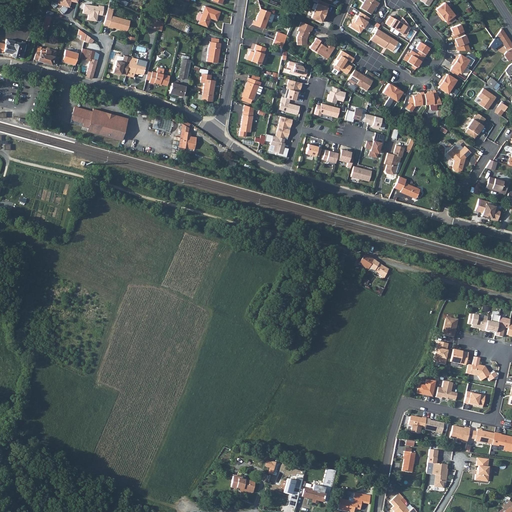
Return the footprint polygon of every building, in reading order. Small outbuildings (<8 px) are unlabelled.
[(319,0),(316,0),(313,10),(324,15),(325,11),(324,11),(327,3),(319,0)] [(382,5),(373,0),(369,0),(363,10),(373,17),(376,13),(375,12),(377,8),(380,9),(382,5)] [(425,0),(423,3),(427,5),(431,8),(436,0),(425,0)] [(99,6),(84,4),(82,13),(88,14),(87,20),(97,22),(98,15),(102,15),(103,6),(99,5),(99,6)] [(452,10),(447,4),(439,11),(441,14),(440,15),(442,18),(452,10)] [(198,24),(207,27),(211,18),(217,21),(220,12),(205,6),(198,24)] [(113,10),(108,8),(104,22),(109,24),(108,27),(108,28),(113,29),(113,28),(127,32),(130,22),(111,16),(113,10)] [(264,29),(271,13),(261,9),(256,21),(254,20),(252,24),(264,29)] [(313,10),(309,17),(319,21),(321,18),(322,18),(324,15),(313,10)] [(449,24),(457,17),(452,10),(442,18),(445,21),(446,20),(449,24)] [(47,30),(52,12),(46,11),(43,24),(41,28),(47,30)] [(352,28),(363,35),(372,20),(363,15),(361,18),(360,18),(356,24),(355,24),(352,28)] [(402,34),(404,36),(407,32),(410,34),(413,30),(405,20),(402,24),(393,18),(388,26),(395,30),(393,33),(400,38),(402,34)] [(150,28),(158,30),(160,25),(155,22),(152,21),(150,28)] [(305,44),(305,38),(309,31),(310,30),(312,26),(300,21),(296,30),(298,31),(296,36),(296,44),(305,44)] [(454,36),(455,40),(457,39),(465,36),(463,33),(465,32),(462,25),(452,29),(455,36),(454,36)] [(511,48),(511,42),(503,28),(488,49),(491,51),(492,49),(494,51),(503,43),(509,51),(511,48)] [(79,29),(77,34),(81,35),(80,39),(85,40),(86,35),(79,29)] [(395,53),(401,44),(380,31),(373,42),(379,46),(380,45),(387,50),(388,49),(395,53)] [(85,40),(84,42),(91,43),(94,40),(86,35),(85,40)] [(285,44),(287,38),(277,35),(275,40),(285,44)] [(457,44),(460,52),(472,52),(469,43),(470,43),(467,35),(465,36),(457,39),(459,43),(457,44)] [(6,39),(3,51),(11,53),(10,55),(22,58),(26,44),(6,39)] [(314,43),(310,49),(326,59),(327,57),(330,56),(332,58),(337,50),(328,44),(326,48),(321,45),(322,43),(316,39),(314,43)] [(284,45),(285,44),(275,40),(274,45),(283,48),(284,45)] [(217,63),(220,43),(209,41),(206,61),(217,63)] [(249,50),(248,54),(250,55),(248,60),(259,64),(265,48),(255,44),(253,50),(254,50),(253,51),(249,50)] [(418,50),(421,52),(419,56),(426,60),(429,57),(428,56),(432,50),(422,44),(418,50)] [(88,58),(90,50),(81,48),(79,58),(89,61),(85,76),(91,78),(92,77),(92,75),(96,60),(91,59),(88,58)] [(57,66),(59,57),(53,55),(54,51),(49,49),(49,51),(45,49),(45,51),(40,50),(39,53),(35,53),(33,59),(57,66)] [(61,61),(73,64),(76,53),(64,50),(61,61)] [(419,56),(414,52),(412,56),(414,57),(410,63),(419,69),(424,63),(426,60),(419,56)] [(336,70),(342,74),(343,72),(350,76),(355,69),(348,64),(350,62),(354,65),(357,61),(345,53),(339,62),(341,62),(336,70)] [(458,58),(456,61),(466,68),(470,61),(461,55),(459,59),(458,58)] [(125,75),(129,62),(130,57),(124,56),(123,58),(122,62),(116,61),(113,73),(118,74),(118,73),(125,75)] [(186,78),(189,60),(180,58),(177,76),(186,78)] [(290,70),(306,74),(308,67),(304,66),(302,63),(297,62),(298,60),(289,58),(287,64),(292,65),(290,70)] [(125,75),(125,76),(133,78),(134,72),(143,75),(146,62),(137,59),(136,64),(129,62),(125,75)] [(461,74),(462,75),(466,68),(456,61),(454,64),(455,65),(453,69),(461,74)] [(162,74),(156,72),(152,71),(149,83),(154,84),(154,83),(167,86),(170,76),(162,74)] [(358,72),(351,82),(357,86),(358,85),(370,93),(376,83),(358,72)] [(203,82),(201,94),(201,99),(200,99),(211,101),(214,80),(210,79),(210,74),(201,73),(199,82),(203,82)] [(459,82),(450,76),(447,79),(446,79),(444,82),(454,89),(459,82)] [(242,95),(240,99),(248,102),(250,98),(251,99),(257,85),(258,86),(259,82),(256,81),(250,78),(247,77),(240,94),(242,95)] [(289,77),(287,86),(298,90),(299,87),(300,88),(302,81),(289,77)] [(487,84),(494,88),(498,81),(491,77),(487,84)] [(183,96),(185,86),(172,82),(169,93),(183,96)] [(443,86),(441,89),(450,95),(454,89),(444,82),(442,85),(443,86)] [(386,95),(391,98),(398,88),(396,86),(395,88),(392,85),(386,95)] [(297,99),(300,90),(298,90),(287,86),(285,96),(290,97),(297,99)] [(329,93),(327,99),(336,102),(337,98),(343,100),(345,91),(339,89),(340,88),(333,86),(332,90),(331,89),(330,93),(329,93)] [(399,103),(405,94),(402,92),(402,90),(398,88),(391,98),(399,103)] [(481,105),(488,110),(496,97),(484,89),(478,97),(483,100),(484,101),(481,105)] [(429,93),(429,95),(425,95),(426,104),(426,106),(434,105),(434,106),(440,106),(442,105),(438,95),(436,95),(433,96),(433,93),(429,93)] [(414,97),(415,107),(423,106),(423,104),(426,104),(425,95),(425,94),(421,94),(421,96),(414,97)] [(289,102),(290,97),(285,96),(283,95),(279,108),(298,113),(300,105),(289,102)] [(385,105),(393,110),(397,102),(390,97),(385,105)] [(321,104),(317,103),(314,113),(320,115),(321,112),(337,117),(339,107),(321,102),(321,104)] [(494,112),(501,116),(508,106),(502,102),(494,112)] [(91,111),(74,106),(69,122),(81,126),(87,127),(86,130),(119,140),(126,117),(92,108),(91,111)] [(347,109),(344,119),(352,122),(353,118),(363,121),(365,113),(361,112),(362,109),(355,107),(354,111),(347,109)] [(248,131),(251,111),(241,109),(237,129),(248,131)] [(380,117),(365,113),(363,121),(367,122),(367,123),(373,125),(372,127),(378,128),(380,117)] [(485,119),(487,121),(490,122),(477,113),(476,114),(484,118),(485,119)] [(465,132),(471,136),(484,118),(476,114),(466,128),(468,129),(465,132)] [(290,126),(292,118),(281,115),(278,125),(286,128),(287,125),(290,126)] [(170,133),(173,122),(156,117),(153,128),(170,133)] [(484,118),(471,136),(474,138),(479,131),(480,132),(484,126),(481,125),(485,119),(484,118)] [(278,125),(276,136),(283,138),(284,136),(287,137),(290,129),(286,128),(278,125)] [(186,131),(181,130),(180,135),(179,147),(178,150),(183,151),(183,147),(193,149),(195,136),(189,136),(189,132),(186,131)] [(382,135),(375,132),(373,138),(375,139),(374,143),(372,142),(366,141),(364,148),(370,149),(368,155),(376,158),(382,135)] [(282,146),(285,138),(283,138),(276,136),(273,135),(270,144),(274,145),(273,151),(276,152),(276,155),(286,157),(288,148),(282,146)] [(315,155),(319,156),(321,148),(317,147),(318,146),(308,144),(305,153),(315,156),(315,155)] [(387,166),(385,172),(386,174),(392,176),(394,175),(398,163),(399,163),(401,158),(402,158),(405,149),(396,146),(393,156),(388,154),(385,165),(387,166)] [(447,153),(454,160),(452,167),(454,170),(458,172),(462,170),(465,158),(471,152),(465,146),(463,148),(459,151),(454,146),(447,153)] [(328,163),(333,165),(337,151),(333,149),(332,152),(325,150),(322,160),(328,161),(328,163)] [(346,167),(350,168),(352,158),(349,157),(351,151),(347,150),(346,151),(340,149),(337,160),(347,163),(346,167)] [(487,168),(495,171),(498,162),(490,159),(487,168)] [(353,167),(350,177),(368,182),(370,172),(353,167)] [(504,193),(508,182),(489,176),(485,188),(491,189),(491,188),(499,190),(499,192),(504,193)] [(404,184),(405,180),(399,178),(394,189),(401,192),(400,193),(416,198),(420,189),(404,184)] [(481,216),(497,220),(499,211),(494,209),(495,206),(485,203),(486,201),(478,199),(475,211),(482,213),(481,216)] [(367,269),(373,260),(369,257),(363,255),(358,264),(367,270),(367,269)] [(373,260),(367,269),(373,273),(373,272),(376,274),(376,273),(384,278),(388,269),(373,260)] [(469,314),(467,323),(471,324),(473,325),(472,327),(479,328),(479,330),(483,331),(485,321),(486,317),(481,315),(481,318),(476,317),(477,315),(469,314)] [(494,333),(498,317),(498,316),(492,315),(490,322),(485,321),(483,331),(494,333)] [(445,318),(442,334),(453,337),(455,325),(454,325),(456,319),(447,317),(445,318)] [(509,319),(498,317),(494,333),(494,336),(502,338),(504,328),(507,329),(508,324),(509,319)] [(446,350),(447,343),(437,341),(436,348),(435,348),(433,359),(434,362),(444,364),(446,359),(444,358),(446,350)] [(467,353),(451,350),(449,362),(464,365),(467,353)] [(473,357),(471,365),(469,374),(477,375),(480,380),(485,377),(488,381),(497,376),(494,371),(489,374),(483,366),(478,365),(479,359),(473,357)] [(416,392),(431,395),(434,380),(425,378),(424,384),(417,383),(416,392)] [(436,386),(434,396),(440,397),(441,396),(454,399),(455,392),(449,391),(451,382),(442,380),(440,387),(436,386)] [(465,391),(462,402),(481,406),(483,395),(465,391)] [(423,427),(425,418),(421,417),(420,418),(410,416),(409,417),(407,424),(411,425),(410,432),(418,433),(419,427),(423,427)] [(429,419),(425,418),(423,427),(422,429),(441,433),(443,423),(429,420),(429,419)] [(466,442),(469,428),(464,427),(464,428),(452,425),(449,437),(461,440),(461,441),(466,442)] [(491,444),(494,433),(481,430),(482,429),(477,428),(476,431),(475,438),(474,440),(491,444)] [(500,433),(494,432),(494,433),(491,444),(498,445),(498,444),(504,445),(503,450),(511,451),(511,446),(511,436),(500,434),(500,433)] [(437,450),(429,449),(426,473),(431,474),(433,463),(435,463),(437,450)] [(412,473),(415,453),(404,452),(403,456),(405,457),(404,459),(402,471),(412,473)] [(476,474),(475,480),(487,481),(488,476),(487,475),(488,467),(487,467),(488,459),(476,458),(475,466),(477,466),(476,474)] [(446,469),(446,465),(435,463),(433,463),(431,474),(435,475),(433,486),(442,488),(443,482),(444,482),(445,476),(446,476),(447,469),(446,469)] [(314,486),(313,491),(304,489),(302,498),(313,500),(312,502),(318,503),(318,501),(323,502),(323,501),(327,502),(334,471),(327,470),(323,488),(314,486)] [(253,493),(255,483),(241,480),(237,479),(238,478),(232,476),(230,487),(236,489),(236,488),(242,489),(242,491),(253,493)] [(302,480),(296,478),(295,481),(287,479),(283,493),(289,494),(287,501),(289,502),(287,506),(294,508),(298,493),(292,492),(293,487),(299,489),(302,480)] [(345,499),(337,498),(335,509),(351,511),(351,507),(357,509),(359,502),(366,503),(368,495),(352,492),(350,502),(345,501),(345,499)] [(398,493),(389,502),(393,506),(390,508),(393,511),(392,511),(416,511),(412,508),(408,511),(405,508),(406,507),(403,504),(406,502),(398,493)] [(511,511),(511,509),(509,507),(511,502),(509,501),(506,503),(505,503),(504,504),(505,504),(502,507),(506,510),(504,511),(511,511)]
